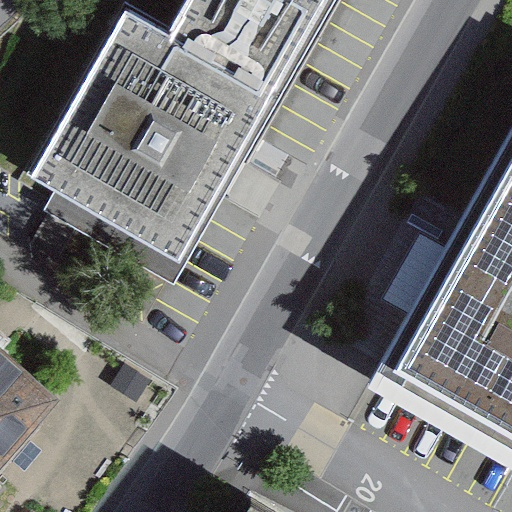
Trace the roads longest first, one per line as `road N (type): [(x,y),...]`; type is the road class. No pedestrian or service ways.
road 1 (residential): [(222,384),(453,0)]
road 2 (residential): [(222,384),(430,511)]
road 3 (residential): [(141,511),(222,384)]
